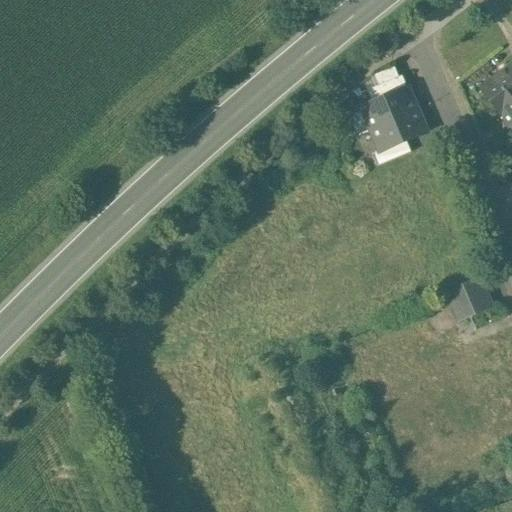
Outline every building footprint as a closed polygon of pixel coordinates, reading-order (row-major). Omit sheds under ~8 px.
[(511,66),(480,90),(501,117),(509,127),(511,124),(511,66)] [(402,76),(367,91),(372,104),(407,89),(402,76)] [(372,104),(361,109),(370,131),(417,111),(408,89),(407,89),(372,104)] [(417,111),(370,131),(379,152),(380,153),(406,142),(427,133),(417,111)] [(406,142),(380,153),(379,152),(372,155),(377,167),(411,153),(406,142)] [(480,280),(447,294),(458,322),(491,308),(480,280)] [(410,327),(364,346),(371,363),(380,359),(392,388),(420,377),(407,346),(416,342),(410,327)] [(487,349),(466,358),(453,327),(416,342),(407,346),(420,377),(421,381),(438,374),(443,387),(452,383),(466,417),(456,421),(457,422),(464,420),(465,422),(471,420),(469,417),(509,401),(487,349)] [(511,511),(511,502),(496,509),(496,511),(511,511)]
